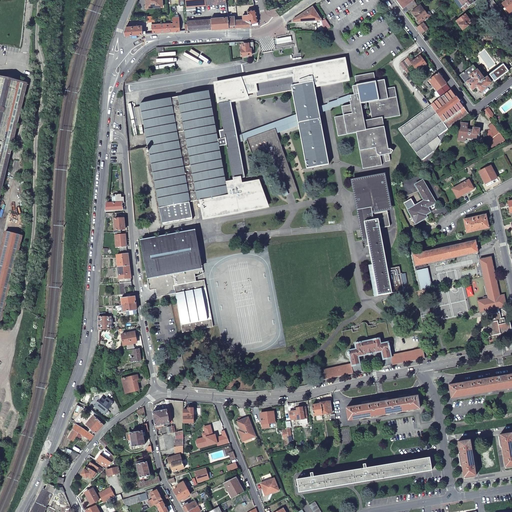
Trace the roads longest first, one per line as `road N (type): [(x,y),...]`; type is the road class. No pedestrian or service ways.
road 1 (unclassified): [(22,511),(87,348),(109,96)]
road 2 (unclassified): [(157,394),(140,318),(120,101),(109,96)]
road 3 (tertiary): [(423,367),(280,398),(216,397)]
road 4 (residential): [(389,0),(470,108),(511,82)]
road 5 (unclassified): [(78,511),(70,476),(104,429),(145,400)]
road 6 (unclassified): [(137,48),(271,27)]
road 7 (residential): [(423,367),(452,497)]
road 8 (residential): [(216,397),(261,511)]
